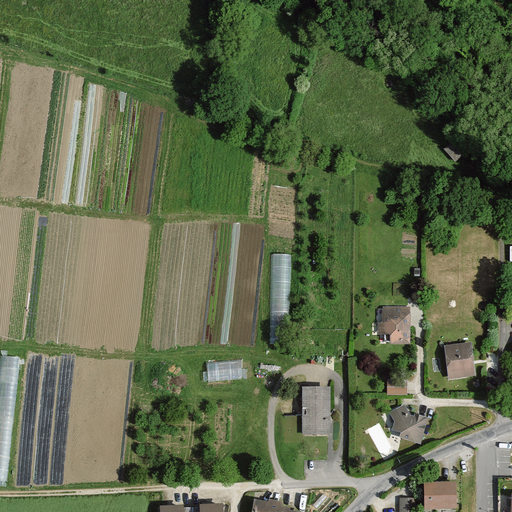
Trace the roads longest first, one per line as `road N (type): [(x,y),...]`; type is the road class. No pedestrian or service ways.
road 1 (residential): [(384,485),(154,489)]
road 2 (residential): [(501,430),(497,203)]
road 3 (track): [(497,203),(291,139)]
road 4 (track): [(154,489),(0,493)]
